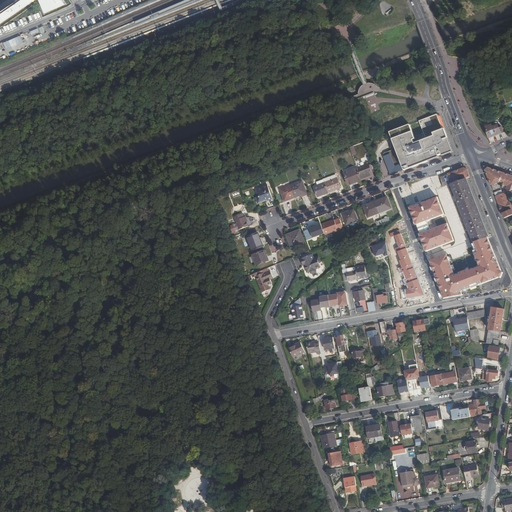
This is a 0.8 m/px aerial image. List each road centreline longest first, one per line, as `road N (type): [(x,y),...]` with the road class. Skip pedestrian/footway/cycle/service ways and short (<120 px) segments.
road 1 (residential): [(305,423),(507,388)]
road 2 (residential): [(439,305),(273,335)]
road 3 (secondary): [(472,156),(414,0)]
road 4 (residential): [(439,305),(393,181)]
road 5 (residential): [(393,181),(274,227)]
